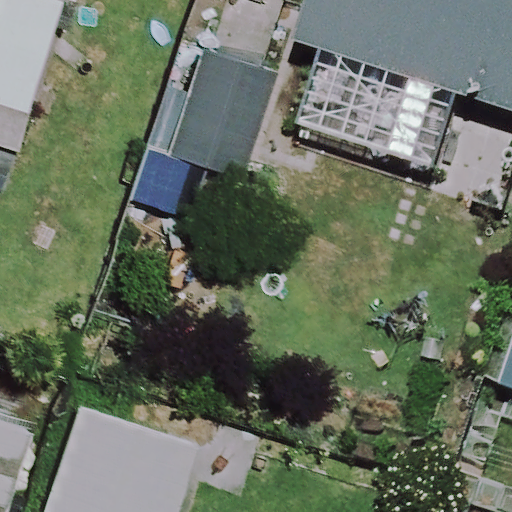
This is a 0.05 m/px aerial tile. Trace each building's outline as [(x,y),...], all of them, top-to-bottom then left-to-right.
[(52,25),(62,28),(71,0),(0,0),(0,104),(24,112),(52,25)] [(511,0),(330,0),(312,55),(511,121),(511,0)] [(275,74),(201,50),(167,156),(241,180),(275,74)] [(183,511),(203,452),(76,411),(44,511),(183,511)] [(0,511),(1,511),(27,427),(0,419),(0,511)]
